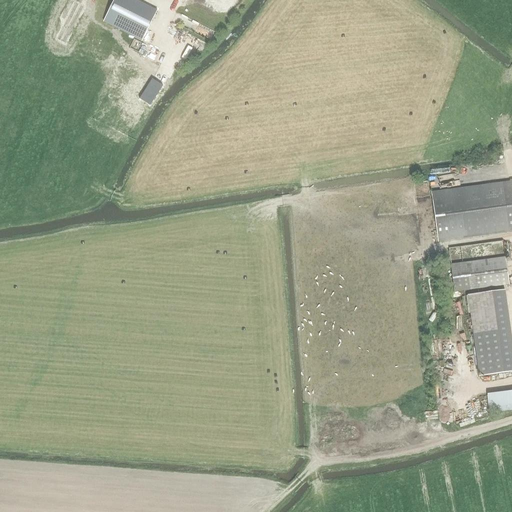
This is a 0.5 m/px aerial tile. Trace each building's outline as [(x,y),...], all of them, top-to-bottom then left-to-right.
[(141,41),(157,10),(135,0),(114,0),(103,22),(141,41)] [(152,79),(139,100),(149,106),(162,86),(152,79)] [(438,242),(511,231),(511,181),(431,192),(438,242)] [(505,258),(451,265),(455,292),(510,285),(505,258)] [(500,290),(467,295),(478,376),(511,371),(500,290)]
